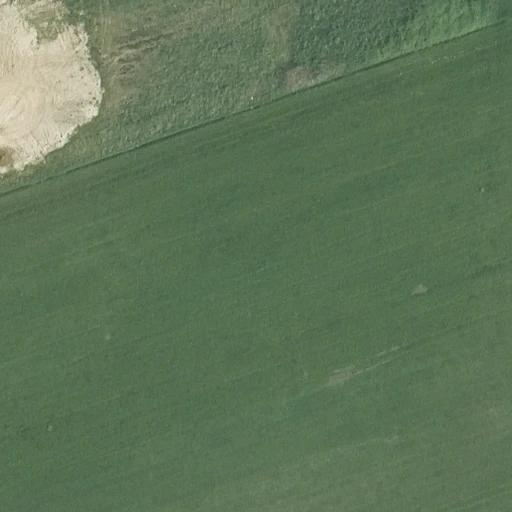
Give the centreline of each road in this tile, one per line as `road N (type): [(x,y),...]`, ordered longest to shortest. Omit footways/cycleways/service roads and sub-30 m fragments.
road 1 (residential): [(511,170),(307,198),(0,355)]
road 2 (residential): [(0,215),(258,100),(420,78)]
